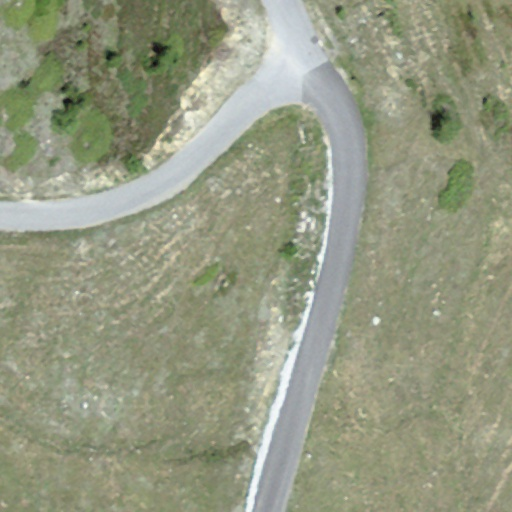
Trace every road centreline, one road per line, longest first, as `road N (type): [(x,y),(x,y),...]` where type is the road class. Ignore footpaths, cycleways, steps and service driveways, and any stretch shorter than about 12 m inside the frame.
road 1 (track): [(286,0),(333,65),(292,55),(171,162),(133,183),(56,201),(0,203)]
road 2 (residential): [(265,511),(333,290),(348,198),(333,65)]
